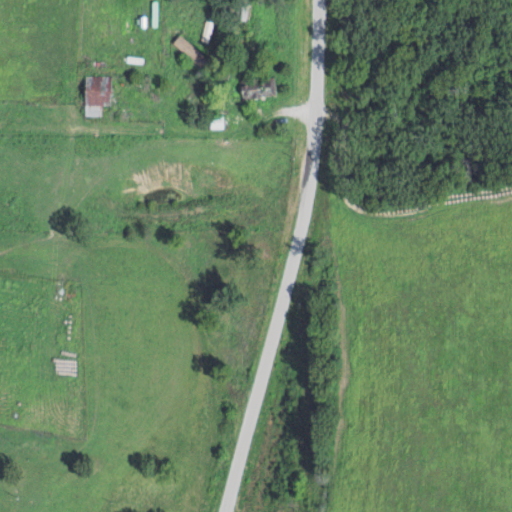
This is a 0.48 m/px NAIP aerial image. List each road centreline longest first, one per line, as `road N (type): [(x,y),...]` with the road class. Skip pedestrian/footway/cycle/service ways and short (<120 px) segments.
road 1 (residential): [(308,0),(301,210),(290,278),(294,481),(282,511)]
road 2 (residential): [(0,127),(130,129),(154,114),(208,104),(305,107)]
